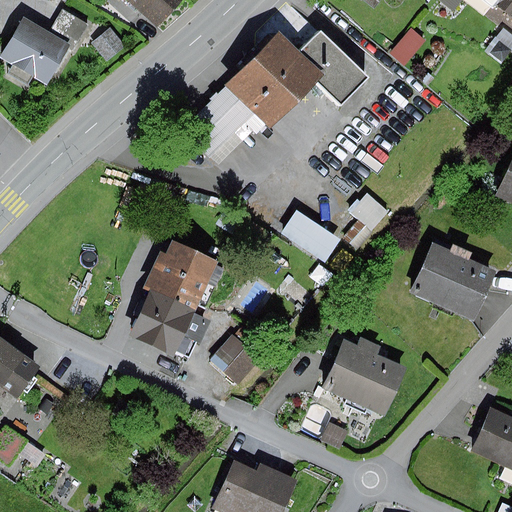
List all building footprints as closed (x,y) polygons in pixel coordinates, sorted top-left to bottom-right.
[(127,0),(157,27),(182,0),(127,0)] [(437,0),(452,11),(460,0),(437,0)] [(482,0),(494,9),(495,6),(500,0),(482,0)] [(511,0),(500,0),(495,6),(511,19),(511,0)] [(62,10),(48,33),(69,46),(74,48),(88,25),(62,10)] [(47,84),(69,46),(48,33),(24,18),(1,58),(13,65),(7,74),(28,86),(33,76),(47,84)] [(110,28),(91,43),(106,62),(125,46),(110,28)] [(410,29),(390,54),(405,66),(425,41),(410,29)] [(511,37),(502,29),(484,52),(500,65),(511,49),(511,37)] [(318,30),(296,51),(321,76),(346,101),(367,80),(318,30)] [(266,128),(321,76),(296,51),(279,33),(183,125),(215,157),(256,117),(266,128)] [(511,159),(496,197),(511,203),(511,159)] [(388,211),(367,195),(361,203),(356,200),(347,212),(371,231),(388,211)] [(340,240),(295,211),(280,234),(325,263),(340,240)] [(357,222),(343,238),(356,250),(370,234),(357,222)] [(143,289),(150,292),(196,312),(219,261),(172,241),(166,254),(160,252),(143,289)] [(450,250),(433,243),(411,293),(474,321),(495,272),(467,260),(471,253),(453,245),(450,250)] [(342,250),(330,266),(340,274),(352,257),(342,250)] [(196,312),(150,292),(129,336),(175,356),(177,352),(194,313),(196,312)] [(205,318),(194,313),(177,352),(189,357),(205,318)] [(259,359),(237,336),(210,361),(232,384),(259,359)] [(0,387),(17,400),(41,366),(0,337),(0,387)] [(356,345),(344,340),(322,389),(385,418),(407,370),(376,356),(381,346),(360,337),(356,345)] [(511,416),(492,408),(472,450),(505,466),(499,480),(511,485),(511,416)] [(331,425),(323,442),(340,450),(348,433),(331,425)] [(0,433),(0,461),(11,468),(19,455),(37,468),(46,455),(27,443),(28,441),(5,426),(0,433)] [(256,471),(235,462),(215,511),(214,511),(287,511),(301,479),(260,462),(256,471)]
